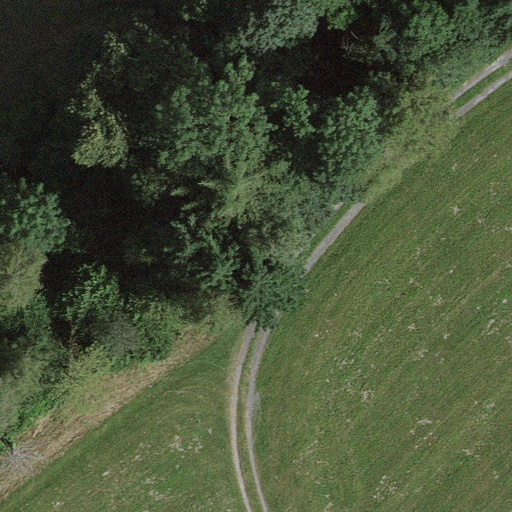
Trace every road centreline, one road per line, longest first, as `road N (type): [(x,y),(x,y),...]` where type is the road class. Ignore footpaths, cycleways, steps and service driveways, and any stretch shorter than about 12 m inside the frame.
road 1 (track): [(247,321),(341,208),(511,76)]
road 2 (track): [(254,511),(237,463),(236,368),(247,321)]
